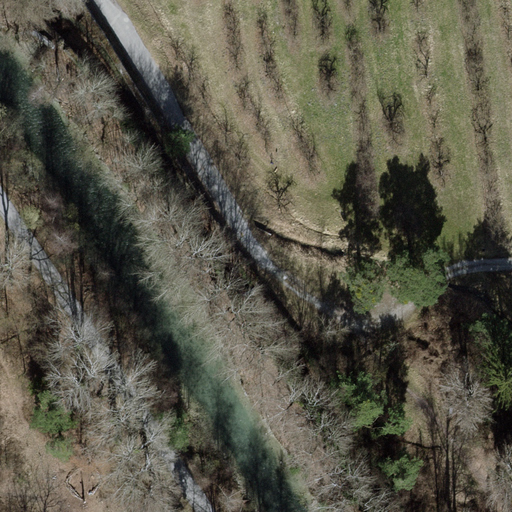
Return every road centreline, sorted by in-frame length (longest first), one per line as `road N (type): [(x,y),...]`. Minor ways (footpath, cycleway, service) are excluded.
road 1 (track): [(99,0),(268,270),(359,332)]
road 2 (track): [(0,208),(194,511)]
road 3 (track): [(359,332),(480,511)]
road 4 (track): [(511,270),(467,275),(416,300),(391,326),(359,332)]
